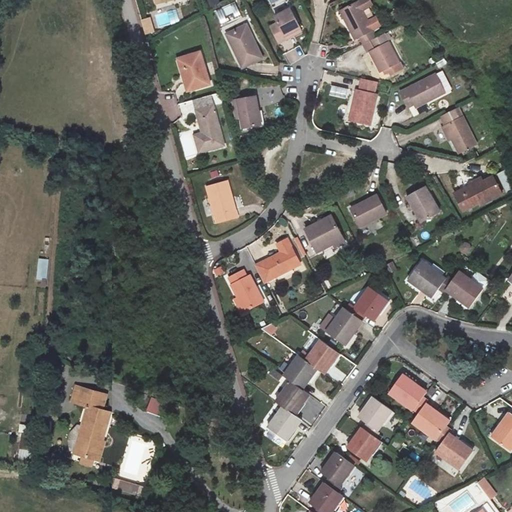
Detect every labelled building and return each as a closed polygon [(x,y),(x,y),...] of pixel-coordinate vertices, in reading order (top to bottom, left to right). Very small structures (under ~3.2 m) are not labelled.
[(370,0),(360,0),(342,10),(350,25),(348,25),(355,40),(360,37),(363,44),(376,37),(376,36),(382,33),(379,28),(373,31),(362,10),(372,5),(370,0)] [(291,9),(275,17),(278,23),(271,27),(279,43),(287,38),(286,36),(301,28),(291,9)] [(342,10),(340,11),(348,25),(350,25),(342,10)] [(141,20),(144,29),(152,26),(150,18),(141,20)] [(247,25),(230,33),(238,50),(235,51),(243,67),(262,58),(247,25)] [(301,28),(286,36),(287,38),(302,31),(301,28)] [(235,51),(238,50),(230,33),(227,34),(235,51)] [(370,52),(380,72),(384,71),(400,62),(389,42),(388,41),(385,34),(385,33),(371,41),(375,49),(370,52)] [(371,41),(364,44),(368,52),(370,52),(375,49),(371,41)] [(200,52),(181,58),(186,73),(182,74),(188,91),(210,84),(200,52)] [(181,58),(178,59),(182,74),(186,73),(181,58)] [(400,62),(384,71),(385,73),(391,74),(403,68),(400,62)] [(436,74),(400,92),(408,107),(414,104),(416,108),(445,93),(436,74)] [(357,90),(350,121),(370,125),(377,95),(374,94),(377,82),(362,79),(359,91),(357,90)] [(329,96),(346,99),(348,89),(331,85),(329,96)] [(256,96),(237,100),(243,128),(262,125),(256,96)] [(211,99),(196,103),(197,110),(213,106),(211,99)] [(197,110),(196,110),(202,133),(195,135),(199,152),(224,146),(213,105),(213,106),(197,110)] [(458,108),(440,117),(445,125),(445,126),(452,139),(459,154),(477,145),(458,108)] [(445,126),(443,127),(449,140),(452,139),(445,126)] [(192,133),(181,134),(184,158),(195,156),(192,133)] [(486,146),(476,151),(479,156),(489,151),(486,146)] [(505,192),(511,188),(511,183),(505,170),(497,174),(505,192)] [(482,179),(454,194),(463,211),(479,203),(480,205),(502,194),(494,177),(484,182),(482,179)] [(228,181),(207,187),(217,223),(238,217),(228,181)] [(425,186),(407,196),(417,213),(418,213),(423,222),(441,212),(425,186)] [(387,214),(378,195),(351,209),(360,227),(387,214)] [(305,229),(317,252),(333,244),(344,239),(332,216),(305,229)] [(282,252),(256,265),(265,282),(301,264),(288,239),(277,244),(282,252)] [(344,239),(333,244),(335,247),(345,242),(344,239)] [(422,262),(408,280),(433,298),(439,289),(446,280),(422,262)] [(223,266),(213,269),(216,277),(225,273),(223,266)] [(238,297),(245,311),(264,302),(250,275),(247,277),(243,270),(229,277),(233,284),(231,285),(238,297)] [(453,280),(446,290),(470,308),(483,289),(459,272),(453,280)] [(446,280),(439,289),(444,293),(446,290),(453,280),(448,276),(446,280)] [(370,287),(355,308),(367,316),(373,321),(388,301),(370,287)] [(238,297),(235,299),(242,313),(245,311),(238,297)] [(353,307),(349,311),(363,321),(367,316),(355,308),(353,307)] [(328,331),(327,332),(345,345),(363,321),(349,311),(345,308),(336,320),(328,331)] [(329,316),(321,327),(328,331),(336,320),(329,316)] [(269,322),(264,330),(273,336),(278,328),(269,322)] [(321,340),(306,361),(317,369),(324,374),(339,353),(321,340)] [(299,356),(284,376),(291,381),(302,389),(317,369),(306,361),(299,356)] [(58,376),(63,365),(49,358),(44,370),(58,376)] [(274,369),(270,373),(280,380),(283,376),(274,369)] [(403,375),(389,393),(414,411),(423,398),(427,393),(403,375)] [(291,381),(276,402),(283,407),(295,415),(310,394),(302,389),(291,381)] [(110,413),(101,410),(105,395),(80,388),(80,386),(75,385),(71,400),(76,401),(75,404),(87,407),(74,453),(81,455),(95,459),(96,459),(99,448),(97,447),(98,443),(101,444),(110,413)] [(374,397),(359,418),(366,423),(377,431),(392,411),(374,397)] [(423,398),(414,411),(419,414),(426,404),(428,401),(423,398)] [(151,399),(147,412),(159,416),(163,403),(151,399)] [(419,414),(413,422),(437,440),(446,427),(450,422),(426,404),(419,414)] [(283,407),(268,428),(287,441),(302,420),(295,415),(283,407)] [(511,414),(510,413),(492,437),(510,451),(511,448),(511,414)] [(366,423),(363,428),(376,437),(379,433),(377,431),(366,423)] [(446,427),(437,440),(442,443),(449,434),(451,430),(446,427)] [(363,428),(348,448),(366,462),(381,441),(376,437),(363,428)] [(442,443),(436,452),(460,469),(473,451),(449,434),(442,443)] [(127,474),(147,474),(146,456),(152,456),(151,440),(125,441),(127,474)] [(18,456),(29,458),(31,450),(20,447),(18,456)] [(336,452),(321,473),(328,478),(340,486),(354,466),(336,452)] [(95,459),(81,455),(79,463),(92,467),(95,459)] [(328,478),(325,483),(338,493),(342,488),(340,486),(328,478)] [(141,491),(141,481),(115,481),(115,491),(141,491)] [(476,481),(474,483),(489,502),(490,501),(476,481)] [(325,483),(310,504),(317,509),(321,511),(331,511),(343,496),(338,493),(325,483)]
